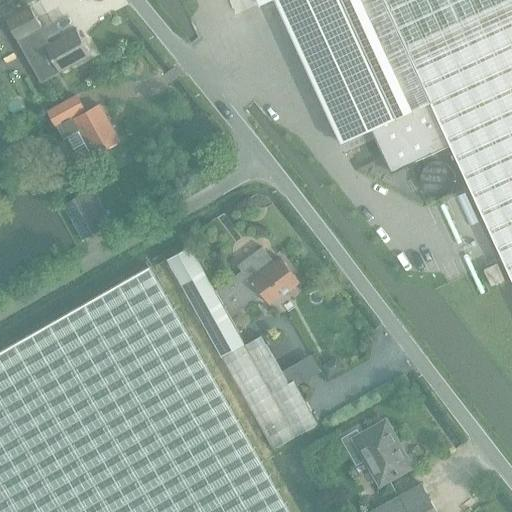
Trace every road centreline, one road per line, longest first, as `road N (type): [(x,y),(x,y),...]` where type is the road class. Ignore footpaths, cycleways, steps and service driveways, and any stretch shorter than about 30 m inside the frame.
road 1 (unclassified): [(511,480),(264,162)]
road 2 (unclassified): [(264,162),(0,313)]
road 3 (unclassified): [(264,162),(132,0)]
